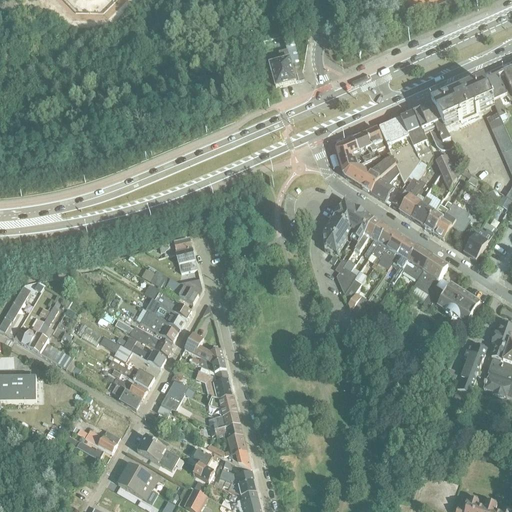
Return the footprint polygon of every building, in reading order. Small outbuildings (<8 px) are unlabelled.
[(271,61),(275,86),(301,82),(295,48),(279,51),(280,59),(271,61)] [(485,84),(496,109),(499,115),(501,119),(502,123),(507,121),(505,117),(507,116),(501,102),(509,99),(499,78),(485,84)] [(441,104),(453,128),(496,109),(485,84),(441,104)] [(432,108),(446,131),(453,128),(441,104),(440,104),(432,108)] [(420,114),(430,135),(431,135),(438,150),(439,152),(440,153),(442,154),(445,154),(447,154),(449,154),(456,150),(446,131),(432,108),(420,114)] [(414,116),(424,138),(430,135),(420,114),(414,116)] [(501,119),(499,115),(487,121),(511,177),(511,191),(511,192),(511,191),(511,145),(502,123),(501,119)] [(401,122),(421,164),(430,151),(424,138),(414,116),(412,117),(401,122)] [(391,155),(397,168),(400,176),(405,186),(407,183),(409,180),(421,164),(401,122),(394,125),(380,131),(391,155)] [(375,150),(377,154),(385,150),(378,132),(367,137),(373,150),(375,150)] [(354,143),(365,167),(373,164),(380,160),(377,154),(375,150),(373,150),(367,137),(354,143)] [(365,167),(354,143),(338,150),(337,153),(343,177),(360,170),(365,167)] [(421,164),(409,180),(418,186),(419,184),(420,183),(423,178),(423,177),(434,160),(430,151),(421,164)] [(360,170),(343,177),(346,181),(360,190),(361,190),(366,193),(371,197),(381,182),(397,168),(391,155),(384,159),(386,165),(371,176),(360,170)] [(448,159),(436,164),(449,194),(457,182),(448,159)] [(381,182),(371,197),(389,209),(390,208),(400,194),(389,188),(400,176),(397,168),(381,182)] [(420,183),(426,186),(429,182),(423,178),(420,183)] [(472,178),(468,184),(476,188),(480,183),(472,178)] [(400,194),(390,208),(393,209),(396,211),(397,210),(401,212),(418,186),(409,180),(407,183),(411,185),(406,192),(403,190),(400,194)] [(418,186),(401,212),(400,215),(412,223),(426,201),(421,198),(424,194),(422,193),(426,187),(426,186),(420,183),(419,184),(418,186)] [(493,193),(486,197),(491,204),(500,199),(496,193),(494,194),(493,193)] [(426,201),(412,223),(425,231),(441,207),(443,205),(429,196),(426,201)] [(511,203),(508,201),(507,200),(502,197),(501,199),(502,200),(498,206),(500,207),(506,211),(507,212),(511,206),(511,203)] [(345,204),(324,237),(325,250),(333,254),(338,257),(348,237),(353,240),(351,243),(359,248),(375,222),(365,216),(362,217),(358,215),(358,212),(345,204)] [(441,207),(425,231),(434,237),(453,208),(448,205),(445,210),(441,207)] [(453,208),(434,237),(444,243),(452,230),(462,237),(471,223),(468,221),(470,217),(454,206),(453,208)] [(359,248),(355,254),(360,257),(369,243),(367,241),(368,240),(372,242),(381,227),(375,222),(359,248)] [(375,244),(365,259),(369,261),(388,231),(381,227),(372,242),(375,244)] [(480,232),(464,256),(476,264),(495,235),(488,232),(487,234),(481,230),(480,232)] [(369,261),(368,263),(374,267),(372,270),(375,272),(379,267),(385,255),(386,255),(397,237),(388,231),(369,261)] [(385,255),(379,267),(389,274),(392,269),(408,244),(397,237),(386,255),(385,255)] [(177,257),(193,253),(190,242),(160,250),(161,256),(165,255),(166,260),(177,257)] [(398,273),(390,285),(394,287),(403,274),(418,250),(408,244),(392,269),(398,273)] [(333,254),(325,250),(325,254),(331,258),(333,254)] [(418,250),(403,274),(418,284),(433,260),(418,250)] [(193,253),(177,257),(182,276),(198,272),(193,253)] [(416,291),(413,297),(425,305),(422,310),(429,314),(430,311),(434,305),(447,284),(442,280),(448,270),(433,260),(418,284),(414,290),(416,291)] [(150,270),(163,278),(168,269),(154,261),(148,269),(150,270)] [(341,264),(336,274),(340,276),(337,280),(345,298),(357,279),(351,274),(344,270),(348,265),(343,262),(341,264)] [(163,278),(150,270),(149,272),(147,271),(142,279),(161,291),(163,288),(167,291),(168,289),(172,291),(170,294),(174,296),(175,293),(181,296),(179,299),(194,307),(199,298),(172,283),(163,278)] [(357,279),(345,298),(349,307),(357,296),(368,280),(360,275),(357,279)] [(447,284),(434,305),(439,308),(438,309),(445,314),(446,315),(447,317),(449,319),(450,321),(452,322),(455,323),(457,323),(459,323),(467,328),(481,306),(447,284)] [(39,285),(35,291),(41,294),(44,289),(39,285)] [(161,300),(163,298),(159,296),(161,293),(150,287),(144,297),(152,302),(183,319),(187,322),(192,314),(179,306),(178,309),(171,305),(161,300)] [(24,289),(0,329),(0,333),(5,336),(11,325),(13,325),(32,294),(24,289)] [(357,296),(349,307),(352,315),(362,299),(357,296)] [(60,297),(54,309),(58,312),(65,299),(60,297)] [(362,299),(352,315),(355,322),(368,303),(362,299)] [(115,301),(111,307),(113,308),(116,310),(120,304),(115,301)] [(146,313),(181,333),(186,325),(181,322),(183,319),(152,302),(146,313)] [(47,322),(54,310),(51,308),(48,313),(44,311),(40,317),(47,322)] [(45,325),(30,350),(41,357),(47,346),(49,343),(55,333),(49,330),(59,313),(54,310),(47,322),(45,325)] [(181,333),(146,313),(143,311),(137,322),(142,326),(142,327),(174,345),(181,333)] [(101,320),(98,326),(103,328),(103,327),(107,329),(109,325),(101,320)] [(30,350),(45,325),(37,321),(33,328),(35,329),(32,334),(30,333),(29,335),(22,332),(20,335),(19,334),(14,341),(30,350)] [(119,322),(115,329),(168,359),(173,350),(172,350),(136,329),(134,331),(119,322)] [(82,326),(77,336),(82,339),(82,340),(97,348),(103,338),(82,326)] [(66,335),(62,342),(70,346),(73,343),(71,342),(72,339),(66,335)] [(213,366),(225,364),(222,352),(218,353),(218,352),(217,351),(216,351),(215,351),(214,351),(214,352),(213,352),(213,353),(213,354),(210,355),(200,349),(204,342),(193,336),(185,352),(202,361),(213,366)] [(133,355),(124,350),(105,339),(100,347),(116,356),(115,359),(126,366),(133,355)] [(124,350),(133,355),(161,371),(167,362),(154,355),(152,358),(141,352),(135,348),(137,344),(130,339),(124,350)] [(485,388),(484,392),(493,395),(492,397),(504,402),(505,400),(511,402),(511,344),(510,344),(510,345),(508,345),(509,344),(501,341),(497,351),(494,361),(495,362),(494,364),(493,364),(488,377),(489,378),(489,380),(488,380),(486,385),(485,387),(485,388)] [(47,346),(41,357),(67,372),(73,361),(47,346)] [(468,362),(449,415),(458,419),(467,396),(471,398),(480,375),(489,352),(474,346),(473,350),(470,349),(465,360),(468,362)] [(213,366),(202,361),(201,363),(194,359),(191,364),(202,369),(200,375),(213,381),(214,386),(229,382),(225,364),(213,366)] [(73,361),(67,372),(72,375),(72,374),(76,369),(78,365),(73,361)] [(114,372),(122,377),(149,392),(155,382),(141,373),(139,376),(133,372),(131,374),(113,363),(110,369),(114,372)] [(424,368),(419,376),(431,382),(435,374),(424,368)] [(76,369),(72,374),(78,378),(82,372),(76,369)] [(26,381),(37,381),(37,371),(26,371),(26,381)] [(122,377),(114,372),(112,376),(120,381),(122,377)] [(213,381),(200,375),(197,382),(207,385),(210,398),(219,402),(233,399),(229,382),(214,386),(213,381)] [(175,384),(185,388),(186,381),(175,376),(171,383),(175,384)] [(117,388),(143,403),(148,394),(135,387),(133,390),(121,383),(120,384),(109,378),(107,381),(117,388)] [(37,381),(26,381),(0,380),(0,415),(0,416),(2,416),(3,414),(4,413),(4,411),(4,409),(2,408),(1,406),(37,406),(37,381)] [(185,388),(175,384),(166,400),(162,407),(177,413),(181,406),(186,397),(187,395),(190,390),(185,388)] [(143,403),(117,388),(113,395),(122,401),(120,404),(137,413),(143,403)] [(190,390),(187,395),(193,399),(196,393),(190,390)] [(219,402),(210,398),(209,398),(208,401),(211,402),(209,408),(218,412),(219,411),(221,419),(238,416),(233,399),(219,402)] [(160,416),(169,420),(170,420),(172,415),(171,415),(161,409),(158,415),(160,416)] [(169,420),(160,416),(155,425),(164,429),(169,420)] [(238,416),(221,419),(216,420),(217,427),(219,432),(240,426),(238,416)] [(217,427),(216,420),(209,422),(210,429),(217,427)] [(229,441),(243,438),(240,426),(219,432),(217,427),(210,429),(212,439),(217,438),(218,443),(227,441),(226,438),(228,437),(229,441)] [(51,433),(41,450),(52,455),(61,439),(60,438),(63,434),(52,428),(49,432),(51,433)] [(73,428),(70,433),(76,436),(79,431),(73,428)] [(81,432),(78,437),(113,457),(117,448),(121,441),(107,433),(103,440),(91,433),(89,437),(81,432)] [(66,435),(61,442),(100,464),(105,455),(98,451),(97,453),(81,444),(80,445),(70,439),(71,438),(66,435)] [(147,441),(166,452),(169,446),(150,436),(147,441)] [(243,438),(229,441),(227,441),(230,454),(225,455),(206,445),(204,448),(217,455),(225,460),(232,458),(247,454),(243,438)] [(166,452),(147,441),(146,441),(138,455),(173,474),(180,460),(166,452)] [(201,481),(213,461),(199,453),(194,461),(201,465),(200,467),(194,477),(201,481)] [(247,454),(232,458),(233,464),(252,473),(247,454)] [(213,461),(201,481),(209,486),(215,475),(212,474),(213,471),(215,472),(218,466),(216,465),(218,460),(215,458),(213,461)] [(239,489),(255,485),(252,475),(236,479),(237,481),(234,481),(227,477),(229,472),(231,473),(234,467),(226,463),(220,481),(239,489)] [(124,476),(154,493),(159,483),(130,467),(124,476)] [(154,493),(124,476),(118,487),(147,504),(154,493)] [(219,485),(217,489),(223,491),(224,489),(230,491),(229,494),(242,499),(257,495),(255,485),(239,489),(220,481),(219,485)] [(199,484),(195,491),(201,495),(205,487),(199,484)] [(194,493),(184,510),(187,511),(202,511),(209,501),(203,498),(194,493)] [(261,511),(257,495),(242,499),(242,503),(238,504),(239,511),(261,511)] [(219,503),(218,505),(229,511),(231,511),(234,508),(223,502),(221,502),(219,503)] [(458,510),(457,511),(497,511),(498,509),(486,505),(484,510),(479,508),(480,505),(470,502),(469,505),(462,503),(460,510),(458,510)]
